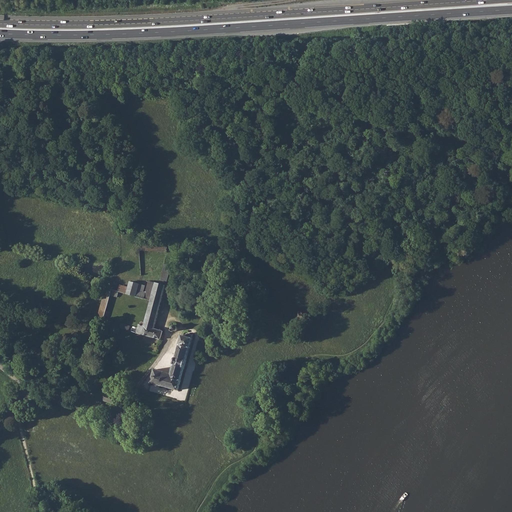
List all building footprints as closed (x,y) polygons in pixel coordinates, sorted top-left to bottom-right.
[(165,264),(160,280),(166,282),(171,266),(165,264)] [(118,291),(118,292),(150,301),(144,322),(143,327),(151,329),(148,337),(160,340),(162,331),(154,329),(165,286),(154,283),(154,284),(148,282),(145,292),(143,292),(137,290),(139,284),(130,282),(128,288),(119,285),(118,291)] [(98,317),(103,318),(104,316),(107,316),(109,312),(105,311),(110,295),(117,297),(118,292),(118,291),(112,289),(111,292),(105,290),(98,317)] [(298,312),(296,320),(304,322),(306,315),(298,312)] [(132,328),(131,331),(148,337),(151,329),(143,327),(144,322),(142,322),(140,322),(139,323),(138,325),(137,330),(132,328)] [(155,370),(151,383),(178,391),(181,382),(180,380),(183,370),(184,369),(186,361),(186,360),(187,355),(189,353),(192,340),(192,338),(193,335),(187,334),(186,337),(182,336),(179,345),(179,347),(173,366),(173,368),(171,374),(162,372),(155,370)] [(106,393),(104,400),(113,404),(115,397),(106,393)]
